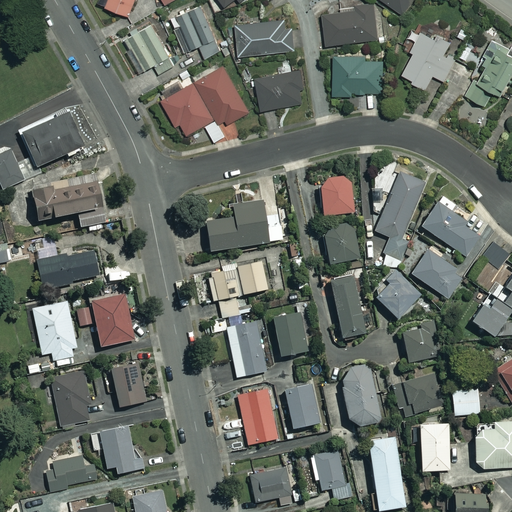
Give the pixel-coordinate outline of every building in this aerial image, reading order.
[(104,0),(104,2),(107,3),(105,6),(128,16),(135,0),(104,0)] [(413,0),(381,0),(403,15),(413,0)] [(210,12),(207,4),(163,21),(177,55),(200,46),(205,58),(221,52),(206,14),(210,12)] [(378,40),(374,4),(341,7),(341,13),(323,15),(326,45),(378,40)] [(235,24),(238,56),(295,51),(292,19),(235,24)] [(151,24),(126,39),(132,48),(127,51),(140,73),(154,65),(159,74),(175,64),(151,24)] [(412,83),(426,89),(432,75),(444,81),(459,47),(421,30),(412,52),(413,53),(403,75),(413,80),(412,83)] [(486,67),(478,81),(475,79),(466,95),(486,107),(494,92),(501,97),(511,78),(511,55),(508,53),(510,50),(492,40),(483,56),(487,58),(483,65),(486,67)] [(479,50),(466,43),(457,61),(470,68),(479,50)] [(364,56),(333,58),(335,96),(382,93),(380,61),(364,62),(364,56)] [(226,120),(228,124),(250,112),(224,66),(196,82),(219,124),(226,120)] [(304,103),(298,71),(255,79),(261,111),(304,103)] [(226,136),(219,124),(196,82),(162,100),(176,127),(181,124),(188,136),(206,126),(214,142),(226,136)] [(36,168),(66,155),(68,158),(85,151),(68,113),(21,134),(36,168)] [(24,180),(10,150),(0,154),(0,184),(2,190),(24,180)] [(375,232),(388,237),(382,253),(385,254),(380,268),(397,269),(408,243),(400,240),(424,182),(400,172),(375,232)] [(327,179),(320,189),(323,216),(354,212),(350,176),(327,179)] [(105,223),(97,182),(53,191),(52,187),(31,192),(37,222),(77,214),(80,228),(105,223)] [(455,206),(441,197),(421,227),(471,261),(485,240),(465,226),(467,223),(451,213),(455,206)] [(269,243),(262,201),(233,206),(235,218),(205,222),(210,252),(269,243)] [(359,259),(352,224),(322,231),(330,265),(359,259)] [(299,240),(288,242),(291,258),(302,256),(299,240)] [(464,275),(427,250),(411,274),(448,299),(464,275)] [(99,277),(94,251),(37,262),(43,288),(99,277)] [(238,268),(244,295),(268,290),(261,259),(237,264),(238,268)] [(213,302),(218,301),(221,316),(238,312),(235,297),(244,295),(238,268),(211,274),(212,279),(208,280),(213,302)] [(124,281),(123,269),(104,271),(106,284),(124,281)] [(421,296),(395,270),(385,280),(389,285),(375,297),(397,320),(421,296)] [(511,274),(496,299),(511,310),(511,274)] [(366,334),(353,277),(329,282),(342,339),(366,334)] [(124,294),(90,302),(100,348),(135,340),(124,294)] [(511,310),(496,299),(490,308),(483,304),(471,322),(493,337),(511,310)] [(77,347),(67,301),(32,309),(42,355),(52,353),(55,367),(66,365),(65,358),(73,356),(71,349),(77,347)] [(89,308),(77,310),(80,326),(92,324),(89,308)] [(308,352),(300,314),(272,319),(280,357),(308,352)] [(440,356),(433,321),(421,324),(422,329),(402,333),(408,363),(440,356)] [(266,372),(256,322),(226,328),(236,378),(266,372)] [(511,360),(494,369),(510,402),(511,401),(511,360)] [(39,364),(27,366),(29,375),(41,373),(39,364)] [(146,402),(139,364),(111,370),(119,407),(146,402)] [(375,374),(368,368),(348,371),(341,382),(348,419),(356,426),(377,422),(382,413),(375,374)] [(60,428),(92,421),(89,407),(92,407),(85,370),(50,377),(60,428)] [(392,386),(399,410),(403,409),(405,417),(444,405),(435,373),(392,386)] [(320,423),(311,384),(284,391),(293,429),(320,423)] [(480,414),(478,389),(451,391),(453,416),(480,414)] [(278,439),(267,390),(237,396),(248,445),(278,439)] [(501,422),(494,422),(494,429),(491,429),(491,424),(476,425),(476,437),(474,437),(475,462),(482,469),(511,467),(511,416),(501,417),(501,422)] [(448,425),(419,425),(421,471),(449,471),(448,425)] [(134,460),(128,427),(91,434),(94,451),(103,450),(106,469),(115,467),(117,474),(144,469),(142,458),(134,460)] [(404,508),(395,437),(368,441),(375,494),(370,495),(372,511),(404,508)] [(348,497),(338,451),(310,457),(318,491),(332,488),(334,500),(348,497)] [(84,468),(81,455),(52,464),(54,471),(45,473),(50,491),(96,478),(93,465),(84,468)] [(294,502),(285,467),(249,476),(255,503),(279,497),(281,506),(294,502)] [(170,511),(165,489),(132,497),(135,511),(170,511)] [(484,511),(485,495),(454,494),(453,511),(484,511)]
